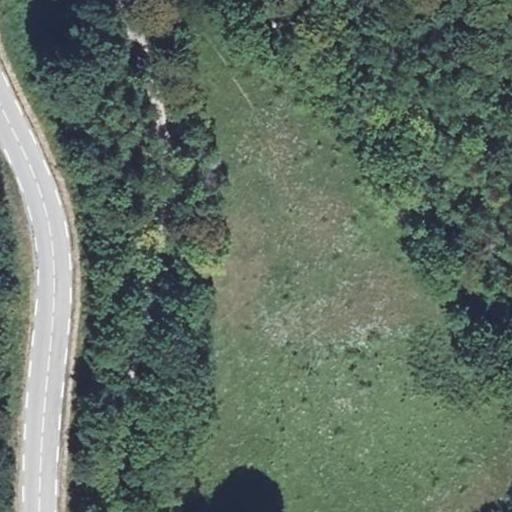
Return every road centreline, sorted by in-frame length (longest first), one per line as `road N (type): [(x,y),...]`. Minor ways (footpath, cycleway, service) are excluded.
road 1 (track): [(106,511),(120,376),(152,271),(150,203),(164,137),(158,100),(118,0)]
road 2 (track): [(511,341),(464,290),(383,118),(339,71),(229,0)]
road 3 (secondary): [(0,101),(53,220),(57,276),(41,511)]
